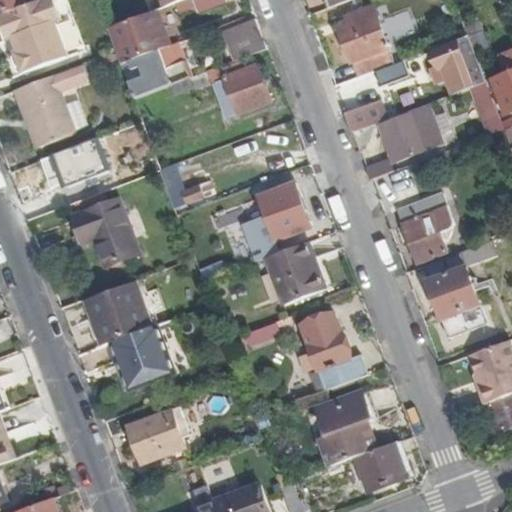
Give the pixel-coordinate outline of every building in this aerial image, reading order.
[(0,0),(0,18),(1,18),(40,3),(38,0),(0,0)] [(49,0),(40,3),(1,18),(10,42),(14,40),(19,54),(16,55),(13,60),(18,74),(24,76),(71,58),(69,53),(57,25),(62,22),(53,0),(49,0)] [(189,0),(162,0),(166,9),(189,0)] [(229,1),(228,0),(191,0),(197,13),(229,1)] [(323,0),(328,10),(355,0),(323,0)] [(339,30),(359,80),(364,78),(395,66),(390,53),(391,52),(374,9),(346,18),(349,27),(339,30)] [(156,13),(108,31),(121,66),(171,46),(156,13)] [(223,60),(225,66),(254,55),(268,50),(257,21),(223,33),(232,56),(223,60)] [(470,38),(433,52),(441,72),(445,71),(454,97),(478,88),(487,84),(479,61),(470,38)] [(172,51),(171,46),(121,66),(134,100),(172,86),(191,79),(180,48),(172,51)] [(494,82),(507,115),(511,113),(511,54),(500,58),(508,77),(494,82)] [(191,79),(172,86),(177,98),(215,84),(230,121),(273,104),(254,55),(225,66),(191,79)] [(395,66),(364,78),(368,90),(408,75),(404,63),(395,66)] [(55,78),(17,92),(38,151),(77,137),(55,78)] [(478,88),(496,136),(505,133),(487,84),(478,88)] [(417,92),(348,117),(354,134),(411,113),(424,108),(417,92)] [(424,108),(411,113),(412,116),(384,126),(397,162),(445,144),(430,106),(424,108)] [(111,174),(99,142),(58,157),(69,190),(111,174)] [(373,182),(395,175),(391,163),(368,170),(373,182)] [(211,183),(171,198),(176,210),(216,195),(211,183)] [(296,184),(260,198),(278,244),(314,231),(296,184)] [(35,201),(41,217),(64,209),(58,193),(35,201)] [(455,229),(442,196),(397,212),(418,265),(448,254),(440,235),(455,229)] [(74,221),(82,241),(95,236),(97,244),(107,270),(140,257),(120,203),(74,221)] [(84,248),(97,244),(95,236),(82,241),(84,248)] [(490,244),(426,269),(431,283),(428,284),(450,341),(488,327),(467,269),(496,258),(490,244)] [(308,246),(268,261),(286,307),(326,292),(308,246)] [(113,346),(154,330),(135,283),(87,301),(105,348),(112,346),(113,346)] [(311,377),(318,396),(368,377),(361,359),(353,361),(335,314),(302,327),(319,374),(311,377)] [(113,346),(112,346),(130,393),(176,376),(159,328),(154,330),(113,346)] [(477,385),(486,407),(511,397),(511,344),(511,343),(471,357),(481,383),(477,385)] [(244,358),(232,362),(237,373),(240,381),(252,377),(244,358)] [(321,443),(331,469),(356,459),(378,451),(367,421),(372,419),(363,392),(317,410),(329,440),(321,443)] [(511,397),(486,407),(478,410),(489,439),(511,429),(511,397)] [(3,412),(0,412),(0,427),(7,447),(10,446),(15,460),(21,458),(3,412)] [(172,412),(128,428),(143,467),(186,452),(182,440),(189,437),(179,412),(173,414),(172,412)] [(0,427),(0,465),(15,460),(10,446),(7,447),(0,427)] [(378,451),(356,459),(369,494),(409,479),(396,444),(378,451)] [(186,471),(200,510),(214,505),(214,503),(199,466),(186,471)] [(291,484),(280,488),(289,511),(304,511),(302,505),(299,506),(291,484)] [(214,505),(217,511),(269,511),(260,486),(214,503),(214,505)] [(24,511),(50,511),(47,503),(24,511)]
